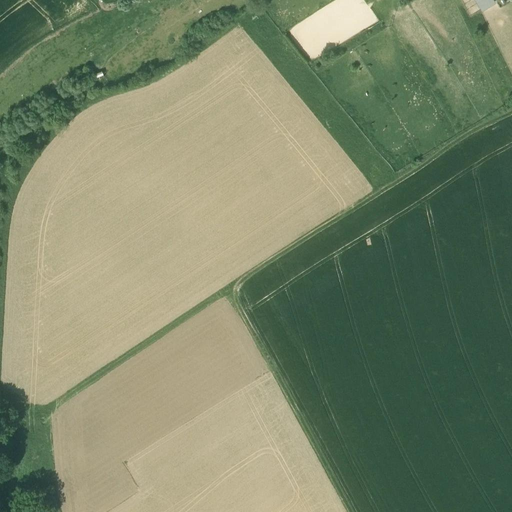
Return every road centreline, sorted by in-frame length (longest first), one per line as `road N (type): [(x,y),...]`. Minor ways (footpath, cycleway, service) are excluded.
road 1 (track): [(511,109),(43,409)]
road 2 (track): [(0,325),(12,190),(58,131),(89,100),(161,76),(264,0)]
road 3 (track): [(228,287),(350,511)]
